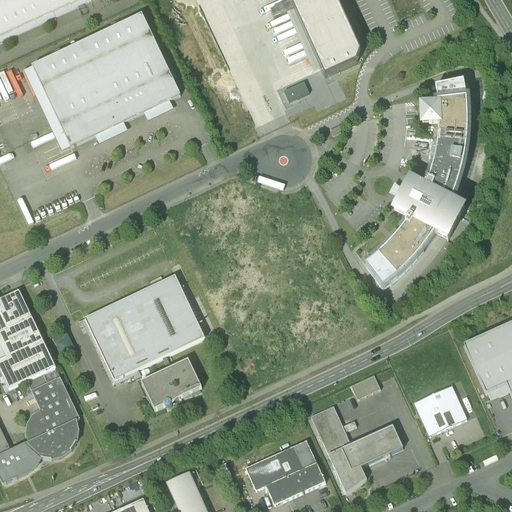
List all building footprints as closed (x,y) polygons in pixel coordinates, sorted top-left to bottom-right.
[(0,0),(0,42),(94,0),(0,0)] [(294,12),(325,80),(357,66),(361,55),(335,0),(288,0),(291,4),(271,14),(274,21),(294,12)] [(181,98),(142,17),(24,73),(62,154),(95,138),(99,145),(128,132),(124,125),(144,115),(148,122),(173,110),(170,103),(181,98)] [(304,85),(284,94),(289,105),(309,96),(304,85)] [(395,248),(370,269),(391,296),(415,273),(428,259),(443,241),(455,248),(474,210),(459,203),(466,185),(471,163),(474,143),(475,122),(473,101),(469,86),(440,90),(442,101),(442,112),(429,112),(428,135),(441,135),(437,165),(428,190),(416,184),(400,217),(412,224),(395,248)] [(181,281),(89,323),(118,389),(210,345),(181,281)] [(33,432),(33,447),(42,461),(54,466),(69,465),(80,456),(84,439),(84,424),(24,293),(0,304),(0,339),(4,349),(0,351),(0,362),(15,395),(32,384),(45,413),(37,420),(36,423),(33,432)] [(511,328),(464,349),(489,404),(509,395),(511,402),(511,328)] [(208,392),(193,363),(148,388),(159,416),(208,392)] [(451,390),(415,407),(429,439),(466,422),(451,390)] [(332,409),(309,419),(346,498),(366,489),(357,471),(401,450),(390,427),(349,446),(332,409)] [(0,454),(10,450),(0,427),(0,454)] [(278,511),(328,489),(308,443),(246,471),(257,497),(267,495),(275,511),(278,511)] [(0,475),(5,486),(38,470),(26,444),(0,456),(0,475)] [(178,511),(207,511),(192,476),(167,487),(178,511)] [(147,511),(144,502),(121,511),(147,511)]
